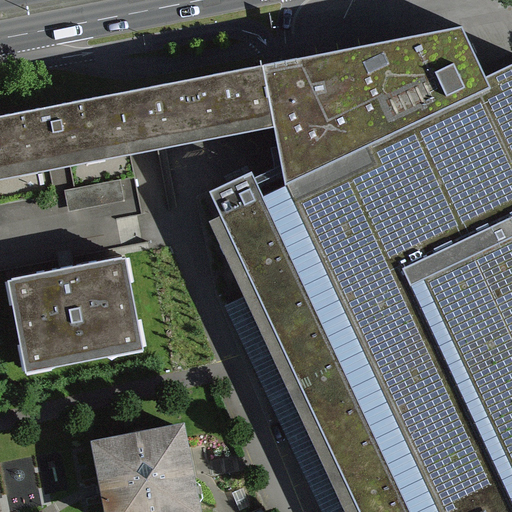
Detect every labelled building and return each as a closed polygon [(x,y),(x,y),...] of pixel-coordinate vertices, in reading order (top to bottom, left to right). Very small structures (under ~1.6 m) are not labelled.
[(250,185),(216,201),(361,511),(511,511),(511,70),(489,82),(466,34),(268,76),(279,137),(289,195),(262,209),(250,185)] [(268,76),(0,128),(0,190),(136,165),(154,161),(192,154),(279,137),(268,76)] [(110,182),(71,188),(74,210),(114,203),(110,182)] [(126,253),(12,275),(29,366),(144,345),(126,253)] [(203,511),(187,430),(102,447),(114,511),(203,511)]
